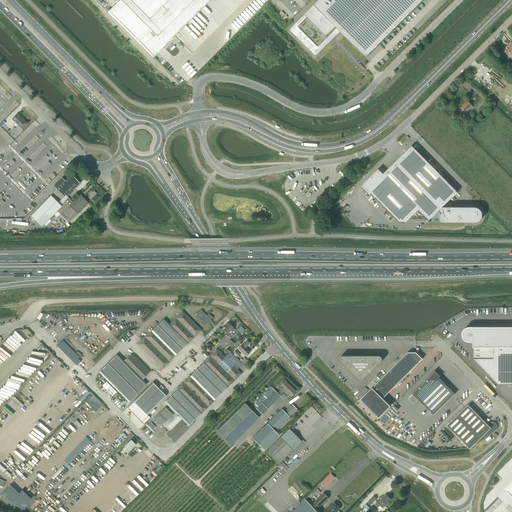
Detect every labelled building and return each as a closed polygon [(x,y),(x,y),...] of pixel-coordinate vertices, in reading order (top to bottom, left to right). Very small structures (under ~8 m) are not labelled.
[(154,56),(165,45),(210,0),(117,0),(107,10),(154,56)] [(319,0),(289,30),(315,56),(331,40),(329,38),(331,37),(333,35),(335,37),(340,32),(363,55),(364,55),(364,56),(365,56),(366,56),(367,56),(423,0),(319,0)] [(468,111),(473,107),(467,101),(458,110),(462,114),(466,109),(468,111)] [(17,114),(11,119),(20,128),(26,123),(17,114)] [(378,169),(362,185),(370,194),(399,223),(405,222),(419,209),(429,220),(427,222),(474,223),(475,223),(476,223),(477,222),(478,222),(479,221),(480,221),(480,220),(481,220),(481,219),(481,218),(482,217),(482,216),(482,215),(482,214),(482,213),(481,212),(481,211),(480,210),(479,209),(478,209),(478,208),(477,208),(476,208),(475,208),(442,208),(457,192),(412,146),(383,174),(378,169)] [(71,175),(65,181),(62,178),(54,186),(64,196),(65,195),(67,197),(74,190),(80,183),(78,182),(71,175)] [(97,193),(90,200),(93,203),(100,197),(97,193)] [(68,223),(75,217),(88,203),(80,195),(73,203),(67,197),(65,195),(64,196),(58,203),(51,196),(30,216),(41,227),(57,212),(55,214),(57,216),(60,214),(68,223)] [(200,310),(195,315),(197,318),(199,320),(201,322),(204,325),(212,317),(209,314),(207,317),(205,314),(200,310)] [(195,324),(191,320),(182,311),(176,318),(195,337),(201,330),(195,324)] [(175,355),(181,350),(187,343),(188,344),(194,338),(175,319),(169,325),(164,319),(151,332),(150,331),(145,337),(170,362),(176,355),(175,355)] [(219,341),(218,343),(219,343),(220,345),(225,349),(226,348),(232,342),(229,339),(230,338),(230,339),(233,336),(237,332),(233,329),(234,329),(228,323),(222,330),(221,330),(224,333),(222,334),(225,337),(224,338),(223,338),(219,341)] [(462,334),(462,335),(462,336),(462,337),(462,338),(463,339),(463,340),(464,340),(464,341),(465,341),(466,342),(467,342),(468,342),(469,342),(473,342),(473,348),(473,359),(498,384),(511,384),(511,327),(473,327),(469,327),(468,327),(467,327),(467,328),(466,328),(465,328),(465,329),(464,329),(463,330),(463,331),(462,332),(462,333),(462,334)] [(144,338),(138,344),(163,369),(169,363),(144,338)] [(57,346),(60,349),(65,343),(62,340),(57,346)] [(245,348),(249,343),(247,341),(243,345),(242,344),(238,349),(246,356),(250,352),(245,348)] [(68,346),(65,343),(60,349),(63,351),(68,346)] [(71,349),(68,346),(63,351),(66,354),(71,349)] [(74,352),(71,349),(66,354),(68,357),(74,352)] [(216,349),(210,355),(235,380),(241,374),(216,349)] [(77,354),(74,352),(68,357),(71,360),(77,354)] [(382,398),(418,363),(421,360),(421,358),(416,352),(408,352),(360,399),(378,418),(390,406),(382,398)] [(80,357),(77,354),(71,360),(74,363),(78,359),(80,357)] [(149,372),(131,354),(124,362),(117,354),(99,372),(128,402),(146,384),(142,379),(149,372)] [(204,363),(227,387),(228,387),(234,381),(209,356),(203,362),(204,363)] [(340,361),(359,380),(360,381),(361,381),(362,381),(362,380),(363,380),(381,362),(382,361),(382,360),(382,359),(382,358),(382,357),(381,357),(381,356),(380,356),(379,356),(343,356),(342,356),(341,356),(340,357),(340,358),(339,359),(340,360),(340,361)] [(214,400),(227,387),(204,363),(190,377),(214,400)] [(425,381),(412,394),(433,415),(455,394),(439,378),(440,376),(435,371),(425,381)] [(214,400),(190,377),(189,376),(183,382),(208,407),(214,400)] [(290,397),(292,395),(295,391),(284,381),(281,384),(277,388),(281,392),(282,391),(287,395),(288,394),(290,397)] [(147,415),(160,401),(166,396),(152,383),(134,401),(134,402),(128,408),(144,424),(150,418),(147,415)] [(177,390),(165,403),(175,412),(182,419),(187,424),(188,426),(192,422),(200,413),(201,414),(207,408),(183,383),(176,389),(177,390)] [(252,405),(262,415),(280,396),(270,386),(252,405)] [(357,395),(361,398),(369,390),(365,387),(357,395)] [(259,418),(247,406),(245,403),(216,432),(230,446),(259,418)] [(281,433),(276,429),(296,409),(292,405),(284,412),(282,410),(253,438),(264,450),(279,435),(281,433)] [(447,425),(468,447),(470,449),(473,446),(475,445),(480,442),(484,440),(488,437),(491,435),(493,433),(496,431),(496,430),(497,429),(497,428),(497,427),(497,426),(497,425),(497,424),(496,424),(495,423),(494,422),(493,422),(492,422),(491,422),(490,423),(489,423),(488,425),(468,405),(447,425)] [(167,420),(172,414),(165,407),(160,413),(167,420)] [(163,424),(167,420),(160,413),(154,419),(161,426),(163,424)] [(384,415),(380,419),(383,423),(388,418),(384,415)] [(170,431),(166,434),(174,442),(189,428),(194,423),(192,422),(188,426),(187,424),(182,419),(181,420),(170,431)] [(288,430),(266,452),(279,464),(289,453),(292,456),(303,445),(300,442),(288,430)] [(133,438),(122,449),(127,453),(137,442),(133,438)] [(331,474),(321,483),(325,487),(334,478),(331,474)] [(317,509),(329,498),(324,493),(312,505),(317,509)] [(386,494),(376,504),(378,507),(380,505),(383,508),(385,506),(386,506),(389,503),(388,502),(391,499),(386,494)] [(376,499),(373,496),(367,502),(370,505),(376,499)] [(336,511),(340,508),(334,502),(329,507),(328,506),(323,511),(322,511),(318,511),(305,499),(292,511),(336,511)]
